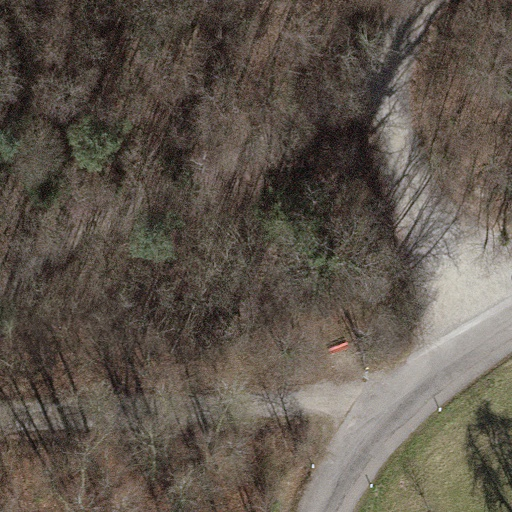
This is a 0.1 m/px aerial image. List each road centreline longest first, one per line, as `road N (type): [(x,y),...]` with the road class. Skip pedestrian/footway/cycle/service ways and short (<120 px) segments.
road 1 (track): [(384,400),(0,414)]
road 2 (track): [(389,79),(402,160),(438,240),(456,350)]
road 3 (unclassified): [(322,511),(384,400),(511,317)]
